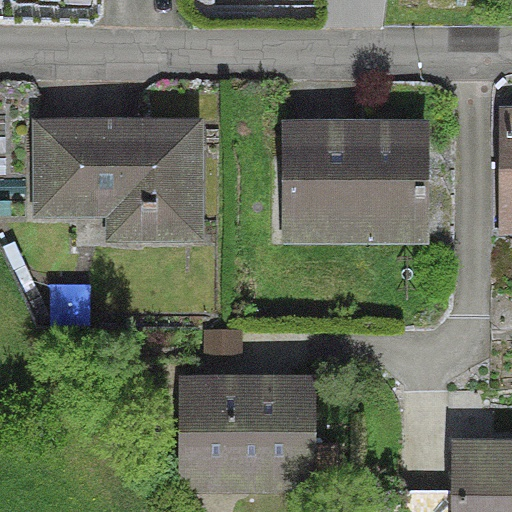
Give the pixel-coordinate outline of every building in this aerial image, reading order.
[(511,122),(492,123),(494,249),(511,248),(511,122)] [(192,128),(19,135),(24,244),(101,241),(101,257),(197,253),(192,128)] [(422,137),(272,138),(273,255),(423,253),(422,137)] [(305,389),(169,394),(173,498),(309,492),(305,389)] [(511,511),(511,453),(444,456),(446,511),(511,511)]
